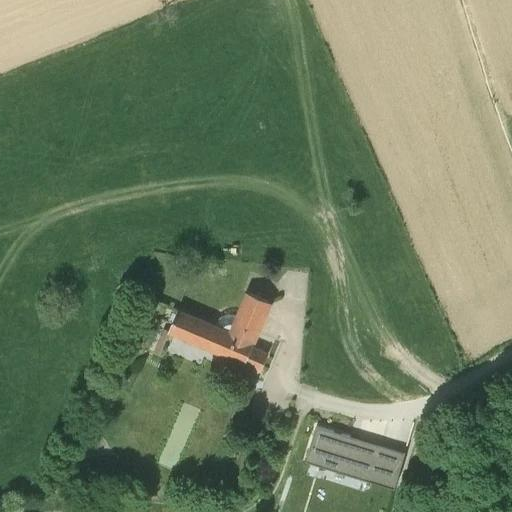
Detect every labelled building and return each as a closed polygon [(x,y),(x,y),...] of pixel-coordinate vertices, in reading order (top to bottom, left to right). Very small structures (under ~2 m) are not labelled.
[(171,325),(172,325),(229,349),(230,350),(260,362),(263,364),(270,347),(254,340),(273,296),(247,285),(237,310),(234,309),(228,309),(223,311),(218,317),(181,302),(171,325)] [(172,325),(171,325),(165,323),(155,347),(162,349),(172,325)] [(260,362),(230,350),(226,361),(256,374),(260,362)] [(317,421),(307,455),(396,481),(406,447),(317,421)] [(71,458),(63,473),(77,483),(87,469),(71,458)]
